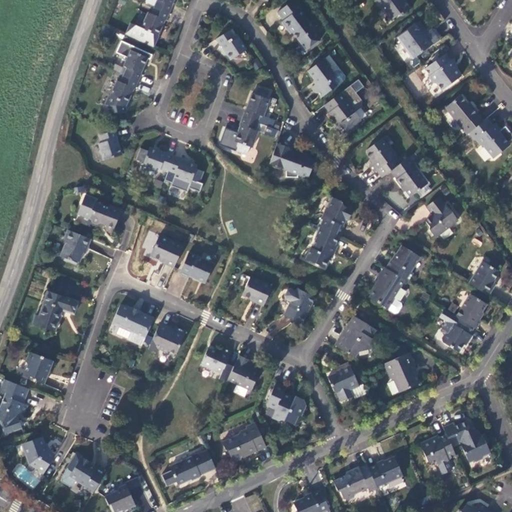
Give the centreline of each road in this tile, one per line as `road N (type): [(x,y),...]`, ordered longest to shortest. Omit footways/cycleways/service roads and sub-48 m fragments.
road 1 (residential): [(300,358),(391,217),(331,170),(261,50),(229,17),(196,5)]
road 2 (residential): [(300,358),(126,282),(110,288),(83,372),(85,419)]
road 3 (secondary): [(94,0),(0,298)]
road 4 (residential): [(184,511),(342,444)]
road 5 (residential): [(149,123),(194,144),(215,86),(203,70),(175,58)]
road 6 (residential): [(342,444),(453,395),(479,374)]
